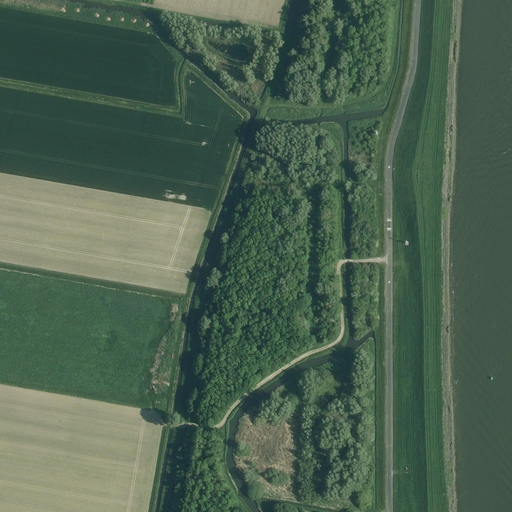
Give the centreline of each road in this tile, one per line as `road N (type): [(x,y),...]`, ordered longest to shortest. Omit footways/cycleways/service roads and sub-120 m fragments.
road 1 (unclassified): [(389,511),(388,158),(412,72),(417,0)]
road 2 (track): [(245,172),(340,187),(342,333),(241,398),(217,427)]
road 3 (track): [(245,172),(199,310),(181,426)]
road 4 (track): [(265,113),(274,105),(347,103),(377,92),(398,0)]
road 5 (track): [(302,0),(245,172)]
